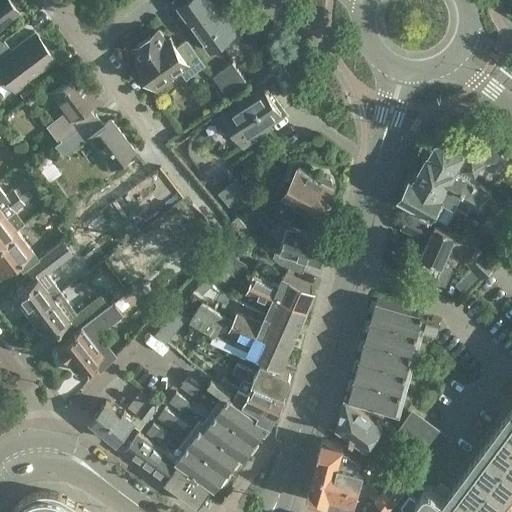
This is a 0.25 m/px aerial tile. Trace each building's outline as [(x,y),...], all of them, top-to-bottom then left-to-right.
[(0,0),(0,24),(19,10),(11,0),(0,0)] [(212,47),(241,26),(223,1),(216,6),(211,0),(185,0),(181,3),(212,47)] [(187,77),(206,63),(188,38),(177,45),(170,36),(167,39),(160,28),(133,47),(141,57),(137,59),(156,85),(181,68),(187,77)] [(0,66),(16,87),(55,57),(34,29),(11,46),(4,37),(0,40),(0,66)] [(229,94),(248,81),(233,60),(214,74),(229,94)] [(49,87),(62,77),(57,71),(44,81),(49,87)] [(49,124),(61,139),(72,130),(95,113),(88,104),(96,97),(77,72),(52,91),(67,111),(49,124)] [(268,120),(282,111),(264,85),(224,114),(244,143),(270,124),(268,120)] [(96,112),(95,113),(72,130),(61,139),(54,144),(62,155),(88,135),(111,166),(135,148),(112,117),(105,122),(96,112)] [(471,179),(482,161),(485,163),(497,160),(503,150),(501,143),(489,136),(481,137),(470,156),(463,151),(463,150),(447,140),(446,137),(443,135),(436,138),(434,141),(435,145),(429,154),(428,153),(418,170),(444,186),(447,182),(460,190),(467,177),(471,180),(471,179)] [(274,210),(277,212),(292,219),(297,208),(296,208),(299,202),(320,213),(334,184),(332,183),(334,181),(332,176),(326,173),(321,174),(320,177),(300,167),(284,199),(280,198),(274,210)] [(490,190),(471,179),(471,180),(467,177),(460,190),(447,182),(444,186),(418,170),(413,177),(410,176),(400,194),(437,216),(446,221),(456,203),(466,209),(470,202),(479,208),(490,190)] [(0,207),(23,190),(17,183),(5,193),(0,186),(0,207)] [(259,202),(265,197),(255,184),(249,189),(259,202)] [(0,207),(0,238),(15,226),(16,227),(24,221),(14,208),(30,196),(25,189),(23,190),(0,207)] [(244,207),(255,199),(249,191),(239,199),(244,207)] [(443,262),(457,232),(436,222),(435,224),(407,212),(401,226),(428,239),(421,254),(425,256),(419,270),(447,283),(454,267),(443,262)] [(246,239),(254,233),(238,214),(231,220),(246,239)] [(67,218),(57,225),(65,236),(75,229),(67,218)] [(322,261),(330,237),(288,223),(281,247),(277,245),(272,261),(303,271),(307,256),(322,261)] [(26,240),(16,227),(15,226),(0,238),(0,270),(14,260),(21,270),(38,257),(31,247),(26,240)] [(487,253),(495,261),(506,251),(492,237),(481,248),(487,253)] [(22,307),(25,305),(30,312),(61,288),(48,271),(72,252),(63,239),(62,240),(61,239),(43,252),(44,253),(26,267),(34,277),(15,292),(17,295),(14,297),(22,307)] [(487,253),(481,248),(480,248),(481,249),(469,261),(482,274),(495,261),(487,253)] [(252,282),(307,307),(315,288),(283,274),(279,284),(255,274),(256,273),(238,265),(231,256),(222,265),(252,282)] [(221,265),(214,272),(226,281),(232,272),(221,265)] [(199,302),(213,289),(205,281),(191,294),(199,302)] [(307,307),(252,282),(248,290),(272,301),(267,312),(299,326),(307,307)] [(44,331),(45,330),(47,333),(65,319),(72,329),(108,301),(101,293),(78,311),(62,290),(63,290),(61,288),(30,312),(38,321),(37,322),(44,331)] [(114,299),(120,307),(130,299),(124,291),(114,299)] [(369,317),(417,330),(423,310),(375,297),(369,317)] [(56,343),(58,346),(57,347),(56,351),(60,356),(65,357),(66,355),(78,370),(84,366),(84,367),(88,364),(87,363),(93,359),(92,357),(96,354),(104,365),(116,353),(99,331),(122,313),(112,300),(109,303),(108,301),(72,329),(73,330),(56,343)] [(216,333),(227,316),(204,300),(192,318),(216,333)] [(236,320),(291,345),(299,326),(267,312),(263,321),(240,311),(236,320)] [(423,327),(431,329),(437,331),(441,320),(426,315),(423,327)] [(417,330),(369,317),(364,337),(412,350),(417,330)] [(291,345),(236,320),(232,330),(255,340),(250,351),(282,364),(291,345)] [(164,322),(155,333),(167,341),(175,331),(164,322)] [(412,350),(364,337),(358,357),(406,370),(412,350)] [(406,370),(358,357),(353,377),(401,390),(406,370)] [(253,380),(284,394),(291,378),(290,373),(261,361),(257,371),(250,368),(249,365),(247,364),(244,365),(237,362),(233,371),(253,380)] [(188,389),(194,380),(187,375),(181,384),(188,389)] [(233,390),(222,381),(222,382),(214,376),(211,380),(230,394),(218,410),(257,438),(269,421),(257,415),(258,413),(231,393),(233,390)] [(222,381),(233,390),(246,399),(245,400),(260,411),(258,413),(257,415),(269,421),(273,422),(280,406),(282,407),(286,398),(284,397),(285,394),(284,394),(253,380),(249,390),(239,386),(226,376),(222,381)] [(347,396),(380,405),(395,409),(401,390),(353,377),(347,396)] [(194,380),(188,389),(194,394),(201,385),(194,380)] [(176,405),(183,395),(176,390),(169,399),(176,405)] [(376,417),(347,396),(344,393),(335,423),(366,445),(375,433),(394,446),(402,435),(376,417)] [(137,412),(147,419),(160,401),(150,394),(137,412)] [(183,395),(176,405),(183,410),(190,400),(183,395)] [(93,418),(119,440),(136,418),(126,410),(124,412),(109,399),(93,418)] [(165,420),(171,411),(164,406),(158,415),(165,420)] [(200,424),(244,456),(257,438),(218,410),(205,428),(200,424)] [(171,411),(165,420),(172,425),(178,416),(171,411)] [(440,432),(434,428),(414,413),(406,424),(402,422),(397,430),(429,453),(435,445),(432,443),(440,432)] [(404,511),(496,511),(510,494),(511,495),(511,493),(511,491),(511,415),(443,507),(439,504),(450,490),(439,482),(434,488),(431,486),(429,485),(428,485),(426,485),(425,486),(423,487),(422,488),(416,497),(409,492),(400,505),(404,511)] [(154,435),(160,427),(153,422),(147,430),(154,435)] [(188,441),(228,469),(240,453),(244,456),(200,424),(188,441)] [(160,427),(154,435),(160,440),(167,432),(160,427)] [(216,486),(177,457),(144,434),(138,430),(125,449),(203,505),(204,503),(203,502),(216,485),(216,486)] [(314,467),(359,479),(364,463),(357,461),(359,455),(349,448),(341,446),(341,445),(323,440),(323,439),(322,438),(322,439),(321,439),(314,467)] [(228,469),(188,441),(177,457),(216,486),(228,469)] [(359,479),(314,467),(307,494),(347,504),(349,495),(355,496),(359,479)] [(394,473),(374,497),(387,508),(407,483),(394,473)] [(20,500),(16,505),(27,511),(56,511),(66,497),(61,494),(55,492),(49,491),(43,491),(36,491),(30,493),(25,496),(20,500)] [(56,511),(79,511),(83,507),(66,497),(56,511)] [(383,511),(387,508),(374,497),(362,511),(360,511),(354,507),(350,511),(383,511)]
